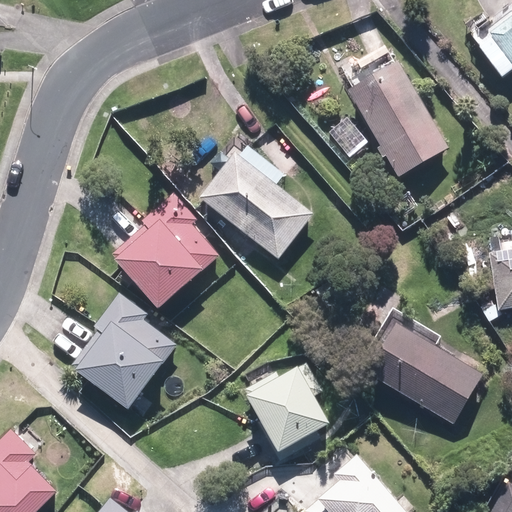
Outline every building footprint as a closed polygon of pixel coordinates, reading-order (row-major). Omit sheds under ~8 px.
[(443,0),(421,0),(419,1),(444,43),(462,32),(443,0)] [(511,17),(485,38),(511,73),(511,17)] [(444,150),(392,65),(344,94),(396,179),(444,150)] [(230,158),(196,201),(275,262),(309,218),(230,158)] [(109,259),(154,311),(216,258),(189,226),(192,223),(171,199),(143,223),(146,227),(109,259)] [(511,252),(487,256),(495,312),(511,309),(511,252)] [(70,374),(124,412),(172,344),(139,321),(142,317),(116,299),(94,331),(99,334),(70,374)] [(389,329),(363,377),(449,425),(476,377),(389,329)] [(247,397),(241,401),(273,456),(323,426),(306,398),(316,392),(300,366),(274,381),(272,377),(245,393),(247,397)] [(0,511),(34,511),(51,496),(22,465),(30,457),(8,435),(0,443),(0,511)] [(398,511),(350,459),(327,480),(331,484),(312,501),(313,502),(302,511),(398,511)] [(511,511),(511,487),(504,484),(488,511),(511,511)] [(122,511),(108,501),(99,511),(122,511)]
